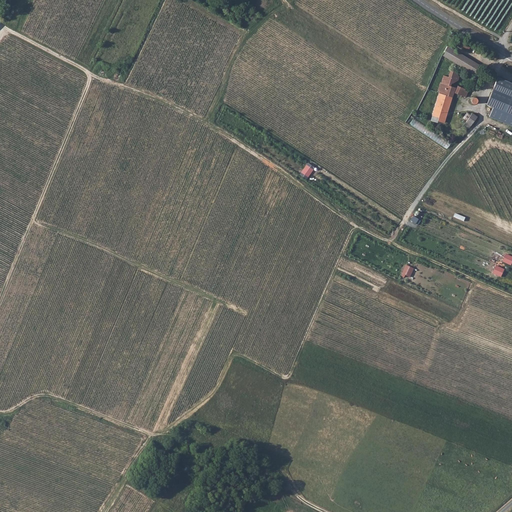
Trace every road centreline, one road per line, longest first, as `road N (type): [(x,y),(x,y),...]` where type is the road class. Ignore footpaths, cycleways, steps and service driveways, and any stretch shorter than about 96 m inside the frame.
road 1 (track): [(324,511),(304,502),(281,469),(317,405),(286,382),(350,231),(391,237),(479,114)]
road 2 (track): [(0,25),(90,75),(0,299)]
road 3 (track): [(359,228),(195,118),(90,75)]
road 4 (track): [(99,511),(148,434),(46,393),(0,411)]
road 5 (track): [(32,221),(243,313)]
road 6 (track): [(286,382),(234,353),(205,398),(148,434)]
road 7 (track): [(511,297),(380,239)]
